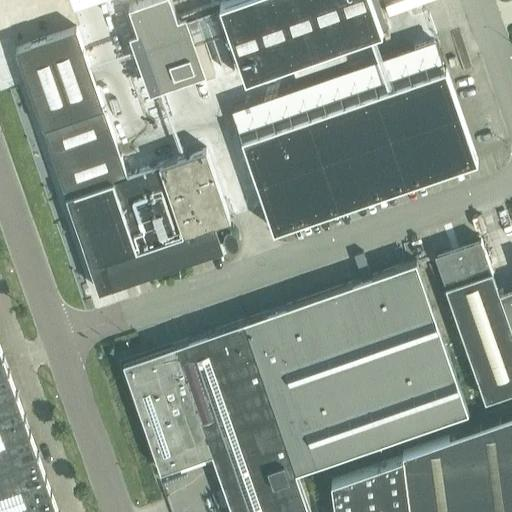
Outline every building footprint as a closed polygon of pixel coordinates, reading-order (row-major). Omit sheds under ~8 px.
[(68,0),(0,0),(17,46),(68,195),(100,288),(134,276),(191,257),(218,248),(224,245),(221,235),(225,233),(226,235),(227,237),(227,238),(228,240),(230,241),(231,242),(233,242),(234,242),(236,242),(237,241),(238,239),(239,237),(239,236),(240,234),(239,233),(239,231),(239,230),(238,228),(238,227),(237,226),(236,225),(235,224),(234,223),(233,222),(231,222),(229,217),(231,216),(231,215),(231,214),(207,145),(143,167),(128,172),(77,25),(68,0)] [(199,73),(173,0),(139,0),(130,4),(159,87),(199,73)] [(221,0),(247,73),(384,25),(374,0),(221,0)] [(249,153),(249,154),(266,203),(266,204),(275,228),(292,223),(325,211),(330,210),(372,195),(377,193),(423,178),(428,176),(462,164),(466,163),(479,158),(448,68),(447,65),(446,65),(444,66),(435,38),(415,45),(425,73),(259,130),(249,153)] [(438,254),(438,253),(436,253),(487,398),(511,389),(511,285),(500,289),(482,238),(480,238),(481,239),(438,254)] [(147,349),(145,353),(125,360),(162,467),(213,450),(234,511),(311,511),(297,470),(469,410),(417,259),(160,348),(156,346),(147,349)] [(0,511),(60,511),(0,340),(0,511)] [(511,511),(511,409),(404,450),(404,454),(332,478),(336,511),(511,511)]
